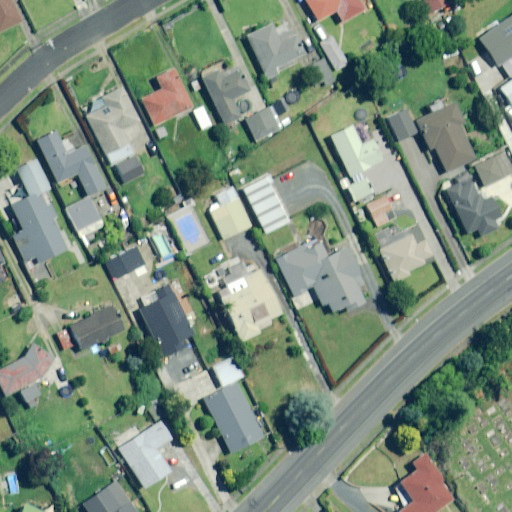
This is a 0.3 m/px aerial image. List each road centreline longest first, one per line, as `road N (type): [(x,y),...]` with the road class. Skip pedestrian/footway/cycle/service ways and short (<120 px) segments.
road 1 (primary): [(511,276),(442,326),(265,511)]
road 2 (residential): [(0,102),(36,66),(144,0)]
